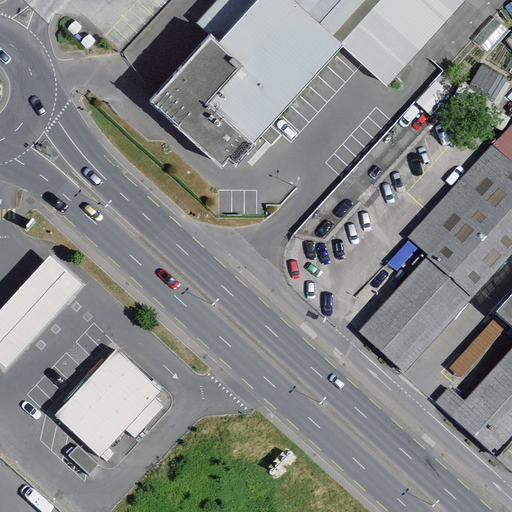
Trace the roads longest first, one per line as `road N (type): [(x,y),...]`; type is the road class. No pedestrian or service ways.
road 1 (secondary): [(481,511),(79,150),(34,88)]
road 2 (secondary): [(0,145),(416,511)]
road 3 (unknown): [(315,311),(476,134)]
road 4 (unknown): [(403,388),(511,274)]
